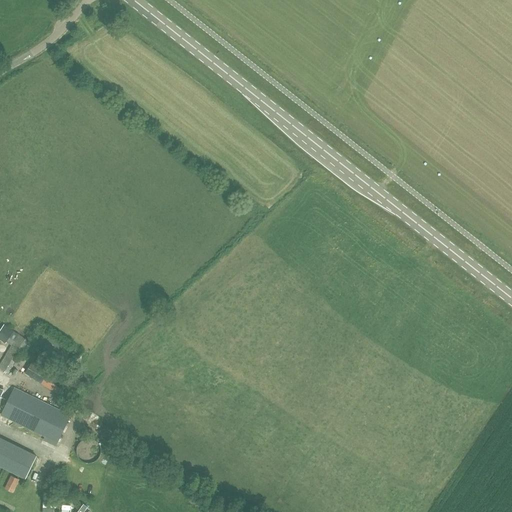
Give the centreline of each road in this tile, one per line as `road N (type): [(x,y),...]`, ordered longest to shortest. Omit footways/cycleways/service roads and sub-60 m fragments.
road 1 (secondary): [(511,297),(134,0)]
road 2 (track): [(61,455),(137,482),(190,511)]
